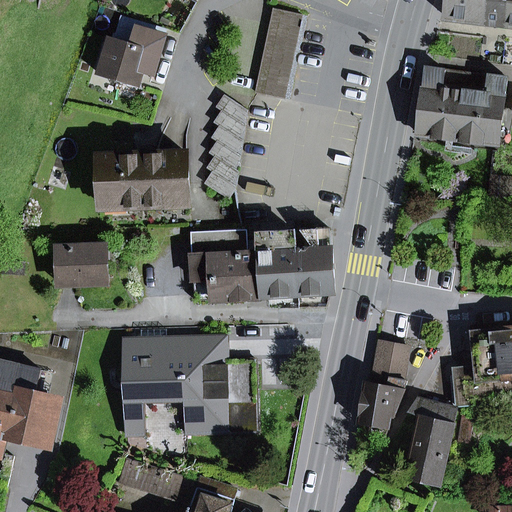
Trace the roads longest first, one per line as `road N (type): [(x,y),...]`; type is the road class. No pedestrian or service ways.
road 1 (primary): [(358,287),(417,0)]
road 2 (primary): [(314,511),(358,287)]
road 3 (residential): [(358,287),(511,302)]
